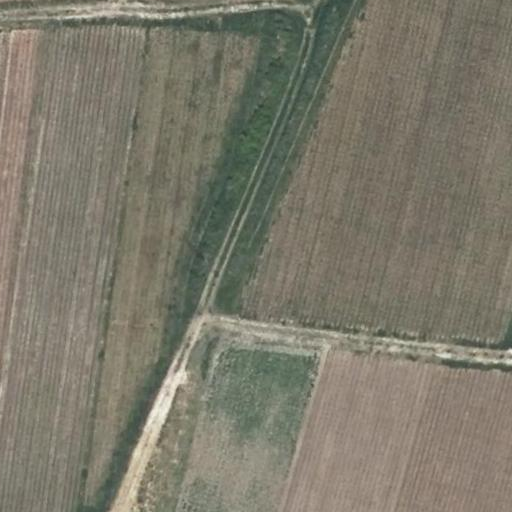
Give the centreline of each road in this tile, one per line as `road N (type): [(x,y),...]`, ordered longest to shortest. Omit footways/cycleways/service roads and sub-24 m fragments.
road 1 (track): [(127,511),(319,0)]
road 2 (track): [(511,354),(190,328)]
road 3 (track): [(271,0),(0,22)]
